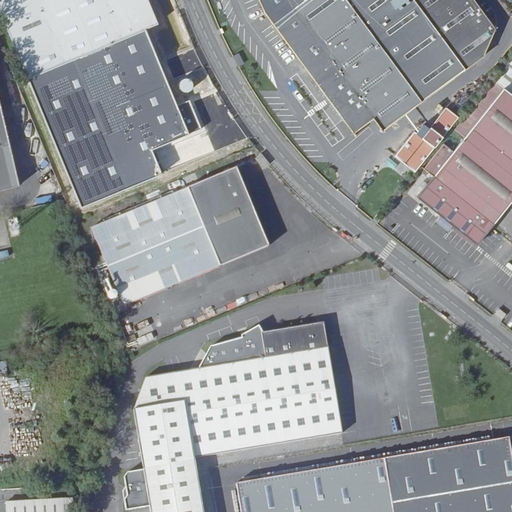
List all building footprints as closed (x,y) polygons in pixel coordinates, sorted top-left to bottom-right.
[(156,22),(146,0),(7,0),(0,3),(0,9),(29,77),(156,22)] [(257,0),(260,8),(351,131),(370,117),(379,128),(481,54),(493,28),(472,0),(257,0)] [(145,29),(29,77),(80,206),(161,173),(150,149),(188,133),(145,29)] [(239,53),(234,56),(239,66),(244,63),(239,53)] [(511,64),(510,63),(427,169),(436,177),(420,197),(481,245),(511,205),(511,64)] [(417,133),(398,158),(418,173),(461,119),(448,109),(425,139),(417,133)] [(5,121),(0,122),(0,191),(20,187),(5,121)] [(261,154),(255,159),(263,168),(269,164),(261,154)] [(396,172),(400,166),(390,160),(387,165),(396,172)] [(236,169),(92,232),(126,309),(270,246),(236,169)] [(456,226),(444,216),(440,222),(452,232),(456,226)] [(501,313),(497,318),(504,323),(508,319),(501,313)] [(147,508),(147,511),(201,511),(192,457),(340,432),(325,346),(322,328),(315,323),(255,333),(252,327),(237,333),(238,336),(205,341),(193,369),(139,378),(131,412),(141,472),(125,474),(121,478),(124,496),(121,501),(123,511),(147,508)] [(141,344),(154,340),(152,334),(139,338),(141,344)] [(511,511),(511,475),(505,436),(233,483),(237,511),(511,511)] [(73,511),(73,500),(7,503),(7,511),(73,511)]
